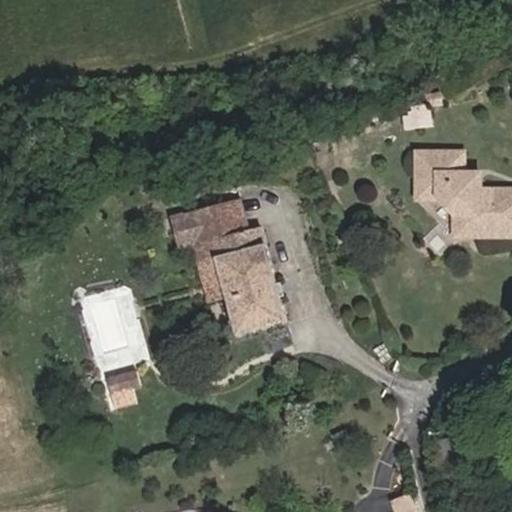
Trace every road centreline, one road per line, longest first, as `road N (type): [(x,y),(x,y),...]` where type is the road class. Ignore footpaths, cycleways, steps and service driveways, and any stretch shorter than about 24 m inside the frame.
road 1 (residential): [(0,171),(370,76),(511,19)]
road 2 (residential): [(511,347),(461,371),(434,398),(419,440),(434,511)]
